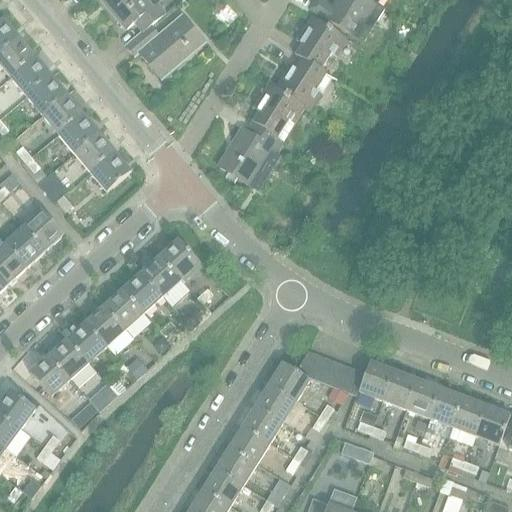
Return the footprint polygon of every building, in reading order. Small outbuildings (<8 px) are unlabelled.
[(135,24),(143,34),(150,28),(164,16),(156,6),(151,9),(143,0),(98,0),(125,32),(135,24)] [(362,45),(383,11),(373,5),(365,0),(338,0),(332,10),(316,0),(314,0),(308,11),(362,45)] [(125,48),(126,49),(134,58),(138,54),(161,81),(184,62),(182,60),(203,43),(181,18),(158,38),(150,28),(143,34),(125,48)] [(301,46),(295,56),(326,76),(326,75),(320,71),(330,55),(336,59),(347,42),(310,19),(296,42),(301,46)] [(0,22),(0,55),(18,40),(2,21),(0,22)] [(18,40),(0,55),(0,68),(9,80),(34,59),(18,40)] [(268,85),(267,87),(310,113),(321,96),(315,92),(326,76),(295,56),(295,57),(301,60),(295,70),(288,66),(274,89),(268,85)] [(34,59),(9,80),(26,100),(51,79),(34,59)] [(51,79),(26,100),(42,118),(67,98),(51,79)] [(258,113),(251,124),(281,143),(282,143),(277,140),(287,122),(294,126),(303,110),(310,114),(310,113),(267,87),(253,110),(258,113)] [(67,98),(42,118),(57,137),(82,116),(67,98)] [(82,116),(57,137),(73,156),(98,135),(82,116)] [(0,122),(0,135),(2,138),(8,132),(0,122)] [(281,143),(251,124),(245,134),(241,131),(218,169),(246,187),(269,150),(275,153),(281,143)] [(98,135),(73,156),(89,175),(114,154),(98,135)] [(31,159),(22,149),(16,154),(25,164),(31,159)] [(114,154),(89,175),(106,195),(130,174),(114,154)] [(31,159),(25,164),(34,176),(40,170),(31,159)] [(62,198),(53,187),(47,193),(55,204),(62,198)] [(0,203),(10,195),(5,189),(0,192),(0,203)] [(62,198),(55,204),(64,214),(71,209),(62,198)] [(41,213),(22,230),(44,254),(63,237),(41,213)] [(22,230),(4,246),(25,270),(44,254),(22,230)] [(178,241),(159,258),(180,283),(199,266),(178,241)] [(4,246),(0,250),(0,279),(7,287),(25,270),(4,246)] [(159,258),(140,275),(162,299),(180,283),(159,258)] [(140,275),(122,291),(144,315),(162,299),(140,275)] [(122,291),(104,308),(125,332),(144,315),(122,291)] [(212,297),(207,291),(197,300),(202,306),(212,297)] [(104,308),(85,324),(107,349),(125,332),(104,308)] [(194,318),(199,324),(209,315),(204,309),(194,318)] [(85,324),(67,341),(88,365),(107,349),(85,324)] [(170,324),(160,333),(165,339),(175,330),(170,324)] [(165,339),(160,333),(149,343),(155,349),(165,339)] [(67,341),(48,358),(70,382),(88,365),(67,341)] [(307,354),(295,373),(308,382),(309,380),(310,381),(319,358),(307,354)] [(70,382),(48,358),(29,375),(51,399),(70,382)] [(319,358),(310,381),(322,385),(330,362),(319,358)] [(136,361),(126,370),(128,372),(136,381),(146,372),(136,361)] [(330,362),(322,385),(333,389),(342,367),(330,362)] [(365,375),(357,394),(382,403),(393,373),(369,364),(365,375)] [(282,365),(268,387),(295,404),(309,382),(308,382),(295,373),(282,365)] [(126,370),(123,367),(112,376),(118,382),(128,372),(126,370)] [(342,367),(333,389),(345,394),(353,371),(342,367)] [(353,371),(345,394),(356,398),(357,394),(365,375),(353,371)] [(393,373),(382,403),(405,412),(416,382),(393,373)] [(416,382),(405,412),(428,421),(439,390),(416,382)] [(268,387),(255,408),(282,425),(295,404),(268,387)] [(439,390),(428,421),(451,429),(463,399),(439,390)] [(96,391),(86,400),(91,406),(101,397),(96,391)] [(9,392),(0,403),(0,416),(20,431),(35,411),(9,392)] [(463,399),(451,429),(474,438),(486,408),(463,399)] [(91,406),(86,400),(75,409),(81,415),(91,406)] [(326,407),(319,418),(326,423),(333,411),(326,407)] [(255,408),(242,428),(269,446),(282,425),(255,408)] [(486,408),(474,438),(498,447),(510,417),(486,408)] [(0,416),(0,447),(5,451),(20,431),(0,416)] [(326,423),(319,418),(312,430),(318,434),(326,423)] [(356,432),(369,437),(372,429),(359,424),(356,432)] [(242,428),(229,449),(256,467),(269,446),(242,428)] [(372,429),(369,437),(382,441),(385,434),(372,429)] [(59,442),(53,437),(44,448),(51,453),(59,442)] [(416,453),(419,446),(406,441),(403,448),(416,453)] [(419,446),(416,453),(429,458),(431,450),(419,446)] [(43,464),(51,453),(44,448),(36,459),(43,464)] [(229,449),(216,470),(243,487),(256,467),(229,449)] [(299,465),(307,453),(300,449),(293,460),(299,465)] [(372,459),(373,455),(360,451),(356,462),(369,467),(372,459)] [(372,459),(369,467),(382,471),(385,464),(372,459)] [(450,466),(463,471),(465,464),(452,459),(450,466)] [(299,465),(293,460),(285,472),(292,476),(299,465)] [(465,464),(463,471),(476,476),(478,469),(465,464)] [(216,470),(203,491),(230,509),(243,487),(216,470)] [(402,478),(415,483),(417,476),(404,471),(402,478)] [(417,476),(415,483),(428,488),(430,481),(417,476)] [(22,493),(31,500),(41,487),(31,480),(22,493)] [(280,481),(266,503),(273,507),(276,509),(290,488),(280,481)] [(13,504),(21,493),(14,489),(7,499),(13,504)] [(449,497),(462,501),(465,494),(452,489),(449,497)] [(203,491),(189,511),(227,511),(230,509),(203,491)] [(465,494),(462,501),(475,506),(478,499),(465,494)] [(342,511),(312,501),(307,511),(342,511)] [(488,502),(484,511),(507,511),(508,510),(488,502)] [(269,511),(273,507),(266,503),(260,511),(269,511)]
